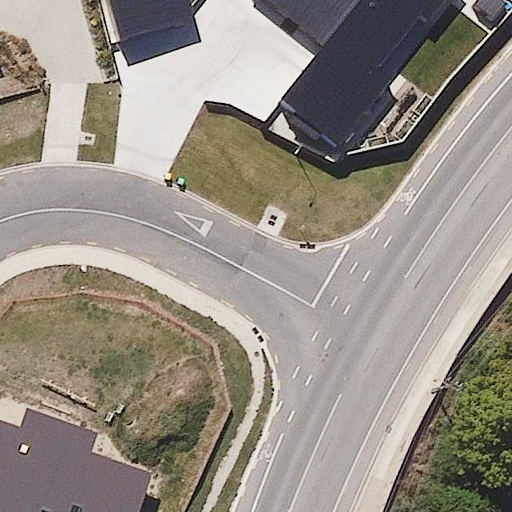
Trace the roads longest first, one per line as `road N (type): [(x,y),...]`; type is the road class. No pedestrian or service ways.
road 1 (residential): [(371,334),(128,213),(65,205),(0,218)]
road 2 (primary): [(371,334),(511,137)]
road 3 (primary): [(293,511),(371,334)]
